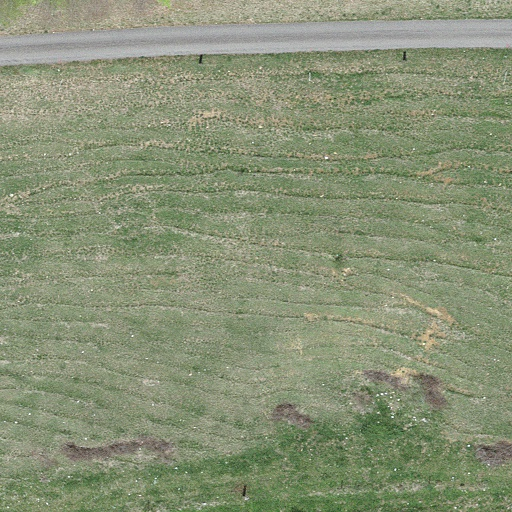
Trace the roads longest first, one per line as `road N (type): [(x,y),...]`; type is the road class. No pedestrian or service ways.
road 1 (track): [(0,505),(78,492),(511,462)]
road 2 (unclassified): [(0,53),(511,32)]
